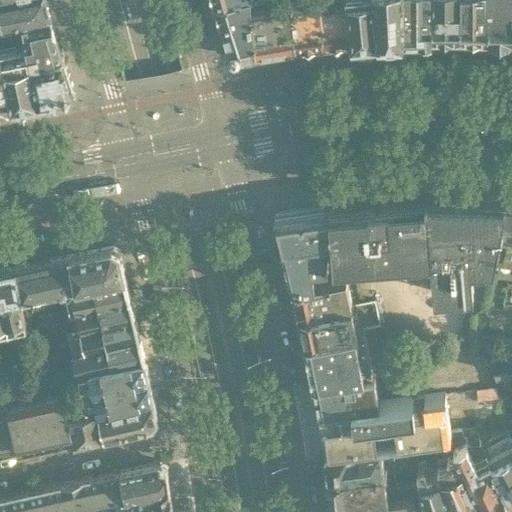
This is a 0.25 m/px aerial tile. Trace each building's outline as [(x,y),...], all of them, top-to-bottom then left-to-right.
[(47,0),(0,0),(0,3),(4,22),(21,19),(51,13),(47,0)] [(249,0),(234,0),(215,6),(219,18),(230,52),(237,57),(255,53),(257,53),(251,6),(249,0)] [(289,0),(290,1),(289,1),(294,48),(324,44),(318,0),(289,0)] [(346,0),(318,0),(324,44),(350,40),(346,0)] [(374,0),(346,0),(350,40),(377,39),(374,0)] [(402,38),(401,0),(374,0),(377,39),(402,38)] [(434,37),(433,0),(401,0),(402,38),(434,37)] [(459,37),(459,0),(433,0),(434,37),(459,37)] [(459,0),(459,37),(487,39),(487,0),(459,0)] [(511,0),(487,0),(487,39),(511,40),(511,38),(511,0)] [(289,1),(251,6),(257,53),(294,48),(289,1)] [(21,19),(26,42),(29,58),(62,52),(56,29),(51,13),(21,19)] [(18,51),(1,55),(11,102),(37,97),(29,58),(26,42),(16,44),(18,51)] [(0,104),(11,102),(1,55),(0,49),(0,104)] [(62,52),(29,58),(37,97),(68,90),(72,84),(62,52)] [(388,198),(328,202),(331,234),(332,249),(333,262),(418,255),(430,255),(427,195),(403,197),(388,198)] [(493,261),(504,205),(505,197),(427,195),(430,255),(433,292),(473,288),(471,263),(493,261)] [(511,198),(505,197),(504,205),(493,261),(492,265),(501,267),(502,260),(511,261),(511,198)] [(328,202),(280,209),(279,209),(278,210),(276,211),(276,212),(275,213),(275,214),(275,215),(275,216),(282,241),(325,235),(331,234),(328,202)] [(325,235),(282,241),(293,288),(316,283),(315,267),(328,264),(330,280),(335,279),(333,262),(332,249),(327,250),(325,235)] [(111,244),(70,253),(74,273),(70,274),(73,287),(125,276),(118,249),(111,244)] [(70,253),(14,264),(11,265),(19,298),(22,297),(68,289),(65,276),(70,274),(74,273),(70,253)] [(11,265),(0,267),(0,297),(6,322),(23,318),(19,298),(11,265)] [(125,276),(73,287),(72,287),(76,306),(129,294),(125,276)] [(335,279),(330,280),(316,283),(293,288),(299,314),(352,303),(346,276),(335,279)] [(129,294),(76,306),(81,326),(134,314),(129,294)] [(352,303),(299,314),(305,339),(364,328),(381,324),(375,299),(352,303)] [(134,314),(81,326),(67,329),(72,349),(79,347),(139,333),(134,314)] [(364,328),(305,339),(314,380),(364,373),(361,356),(370,355),(368,340),(366,340),(364,328)] [(139,333),(79,347),(83,366),(90,365),(143,353),(139,333)] [(511,349),(490,356),(490,358),(496,381),(511,376),(511,349)] [(152,392),(143,353),(90,365),(83,366),(78,367),(83,388),(74,390),(77,405),(96,401),(97,404),(152,392)] [(364,373),(314,380),(318,406),(380,399),(377,371),(364,373)] [(72,435),(62,388),(59,374),(41,377),(45,392),(55,439),(72,435)] [(445,390),(380,399),(318,406),(319,409),(321,410),(321,412),(320,414),(321,416),(322,418),(323,419),(322,421),(322,425),(321,425),(325,445),(404,435),(451,429),(445,390)] [(55,439),(45,392),(26,396),(37,443),(55,439)] [(152,417),(156,410),(152,392),(97,404),(96,401),(77,405),(68,407),(74,434),(152,417)] [(37,443),(26,396),(8,400),(18,447),(37,443)] [(18,447),(8,400),(0,402),(0,450),(0,451),(18,447)] [(406,464),(404,435),(325,445),(325,450),(328,472),(385,465),(406,464)] [(453,445),(456,450),(485,510),(511,503),(491,459),(490,455),(478,461),(467,438),(453,445)] [(511,448),(491,459),(511,503),(511,448)] [(478,511),(485,510),(456,450),(448,453),(449,459),(439,463),(454,511),(478,511)] [(169,485),(166,464),(160,459),(119,468),(125,495),(169,485)] [(454,511),(439,463),(432,465),(428,466),(426,459),(417,461),(419,478),(421,489),(426,511),(454,511)] [(421,489),(419,478),(387,482),(386,467),(328,474),(331,500),(374,495),(421,489)] [(125,495),(119,468),(82,477),(87,502),(105,498),(122,494),(123,496),(125,495)] [(89,511),(87,502),(82,477),(63,481),(70,511),(89,511)] [(70,511),(63,481),(45,485),(51,511),(70,511)] [(51,511),(45,485),(27,489),(32,511),(51,511)] [(169,511),(173,511),(169,485),(125,495),(123,496),(120,496),(121,499),(95,506),(96,511),(169,511)] [(32,511),(27,489),(9,493),(13,511),(32,511)] [(426,511),(421,489),(374,495),(378,511),(382,511),(383,511),(426,511)] [(13,511),(9,493),(0,495),(0,511),(13,511)] [(378,511),(374,495),(331,500),(332,511),(378,511)]
